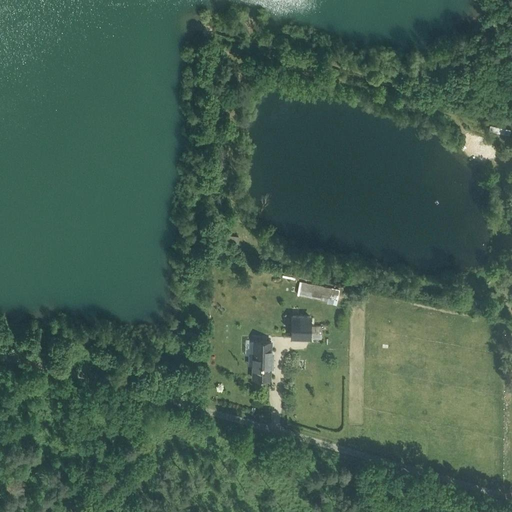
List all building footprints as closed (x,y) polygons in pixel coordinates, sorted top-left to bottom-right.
[(492,128),(511,133),(511,127),(494,123),(492,128)] [(301,280),(299,289),(337,298),(339,289),(301,280)] [(310,316),(292,315),(292,337),(309,338),(309,325),(310,325),(310,316)] [(310,325),(309,325),(309,338),(321,338),(322,326),(310,325)] [(271,341),(254,340),(253,357),(270,357),(271,341)] [(270,357),(253,357),(253,378),(270,379),(270,357)]
